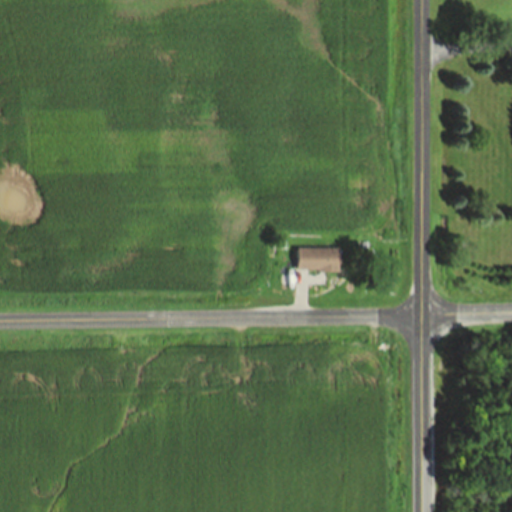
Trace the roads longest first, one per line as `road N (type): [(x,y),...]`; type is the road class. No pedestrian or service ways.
road 1 (tertiary): [(0,322),(511,313)]
road 2 (residential): [(417,511),(419,0)]
